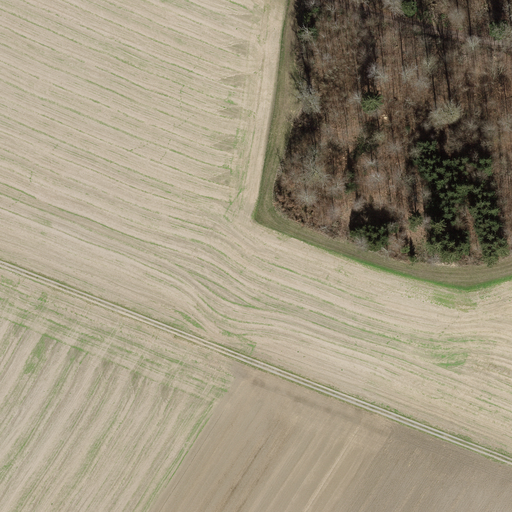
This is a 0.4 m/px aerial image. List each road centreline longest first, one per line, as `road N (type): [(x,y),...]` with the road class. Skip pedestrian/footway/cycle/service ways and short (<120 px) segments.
road 1 (track): [(0,262),(511,459)]
road 2 (track): [(511,42),(405,24),(336,0)]
